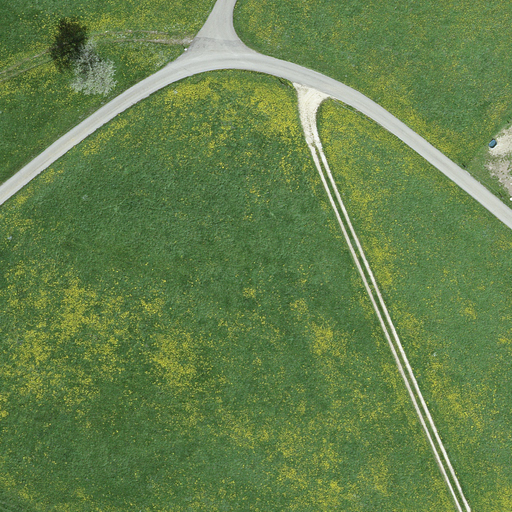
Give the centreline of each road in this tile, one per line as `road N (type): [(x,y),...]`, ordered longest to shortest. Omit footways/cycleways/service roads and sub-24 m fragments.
road 1 (unclassified): [(511,220),(359,101),(233,57),(196,61),(141,88),(0,196)]
road 2 (track): [(305,76),(305,113),(334,203),(464,511)]
road 3 (track): [(0,75),(78,41),(139,33),(193,42),(213,57)]
